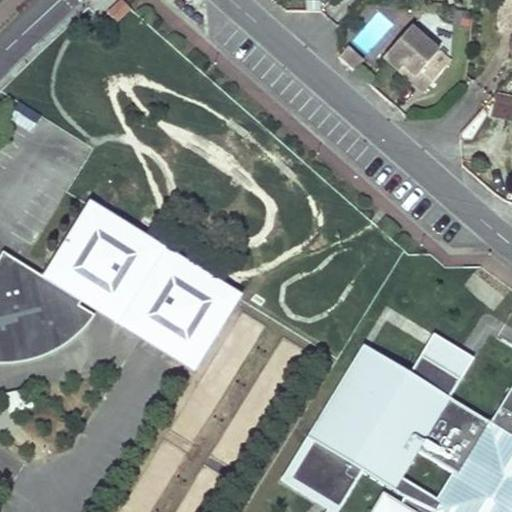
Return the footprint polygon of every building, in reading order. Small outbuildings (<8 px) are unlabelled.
[(511,0),(504,0),(500,34),(511,35),(511,0)] [(121,5),(109,18),(119,27),(131,14),(121,5)] [(412,33),(385,65),(399,77),(402,73),(415,84),(412,88),(424,98),(444,74),(432,64),(439,56),(412,33)] [(364,66),(349,53),(340,63),(355,77),(364,66)] [(415,84),(402,73),(399,77),(412,88),(415,84)] [(511,117),(511,93),(493,92),(491,117),(511,117)] [(0,356),(75,339),(66,333),(82,307),(194,376),(241,301),(91,208),(44,283),(15,265),(0,267),(0,356)] [(3,256),(0,261),(0,267),(15,265),(3,256)] [(340,511),(362,476),(404,502),(422,511),(434,511),(487,427),(449,403),(473,364),(463,358),(433,340),(409,379),(367,354),(287,484),(322,504),(335,511),(340,511)] [(511,390),(491,426),(489,425),(487,427),(511,442),(511,390)] [(511,511),(511,442),(487,427),(434,511),(422,511),(404,502),(399,511),(394,511),(385,506),(380,511),(511,511)]
